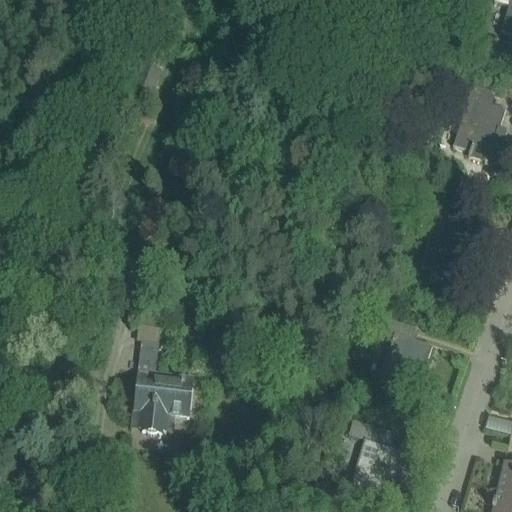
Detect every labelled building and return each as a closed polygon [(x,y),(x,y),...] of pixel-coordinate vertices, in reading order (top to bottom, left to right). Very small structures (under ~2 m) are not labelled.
[(511,0),(494,0),(493,5),(508,10),(500,36),(511,39),(511,0)] [(149,102),(160,74),(144,68),(133,96),(149,102)] [(460,127),(452,150),(468,155),(467,159),(496,168),(506,137),(498,135),(499,131),(505,113),(492,108),(475,103),(478,91),(465,87),(452,125),(460,127)] [(172,158),(165,180),(172,183),(173,179),(190,185),(195,166),(172,158)] [(165,231),(173,229),(169,213),(167,213),(164,202),(145,207),(146,211),(139,213),(145,236),(140,237),(144,254),(169,248),(165,231)] [(418,222),(417,224),(428,228),(434,210),(423,207),(418,222)] [(433,229),(420,270),(446,278),(445,280),(450,281),(450,280),(454,282),(469,236),(456,232),(434,225),(433,229)] [(383,323),(378,338),(389,341),(394,326),(383,323)] [(394,338),(378,385),(403,393),(403,394),(407,396),(408,395),(413,397),(422,367),(426,368),(432,350),(413,344),(394,338)] [(0,379),(19,386),(31,351),(7,343),(0,361),(0,379)] [(193,381),(192,380),(155,376),(159,347),(142,345),(132,425),(143,426),(142,434),(145,435),(147,437),(150,438),(153,439),(156,438),(159,437),(159,436),(162,437),(164,419),(189,422),(192,392),(194,380),(193,380),(193,381)] [(352,424),(348,439),(359,443),(364,428),(352,424)] [(364,443),(348,496),(390,509),(397,484),(395,483),(404,455),(364,443)] [(511,469),(503,467),(497,495),(511,498),(511,469)] [(493,511),(511,511),(511,498),(497,495),(494,507),(492,506),(491,511),(493,511)]
